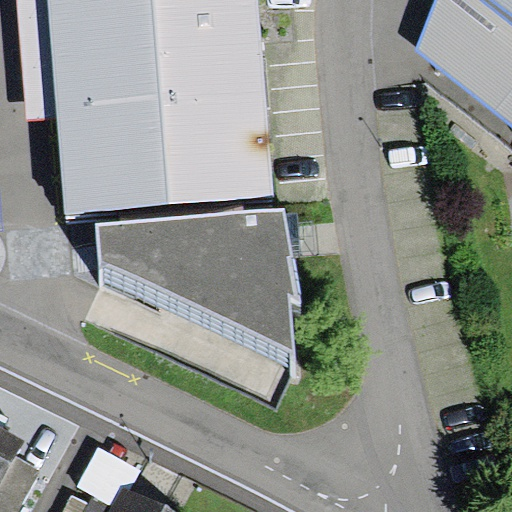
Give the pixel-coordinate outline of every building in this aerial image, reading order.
[(93,229),(96,273),(293,365),(282,220),(269,221),(252,0),(14,0),(25,134),(61,131),(68,231),(93,229)] [(511,0),(436,0),(419,46),(511,124),(511,0)] [(106,295),(99,319),(148,332),(155,307),(106,295)] [(0,488),(17,458),(27,440),(0,424),(0,488)] [(18,511),(41,471),(17,458),(0,488),(0,510),(3,511),(18,511)] [(172,511),(126,486),(112,510),(94,500),(87,511),(172,511)]
